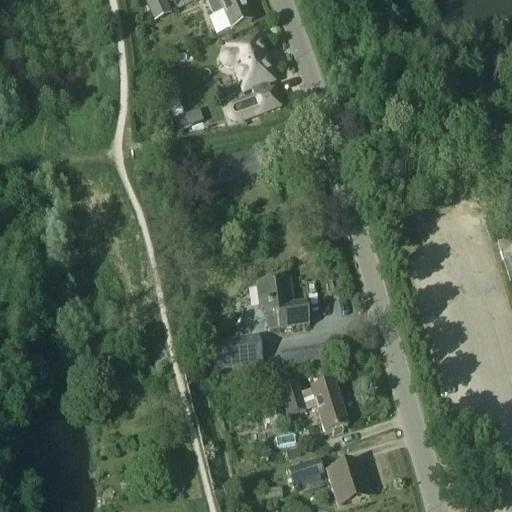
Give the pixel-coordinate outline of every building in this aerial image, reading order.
[(240,0),(205,0),(213,19),(223,14),(231,33),(251,24),(240,0)] [(227,70),(232,70),(234,70),(242,95),(250,92),(252,97),(260,116),(278,110),(272,93),(270,94),(267,86),(273,84),(257,39),(227,50),(228,54),(226,54),(222,57),(221,62),(222,67),(227,70)] [(198,112),(172,122),(177,134),(203,124),(198,112)] [(230,158),(230,161),(168,171),(173,195),(235,185),(234,181),(274,175),(270,152),(230,158)] [(511,240),(499,243),(503,261),(511,259),(511,240)] [(306,306),(292,308),(289,284),(258,288),(261,312),(264,312),(267,334),(279,332),(279,333),(309,329),(306,306)] [(262,365),(259,339),(210,345),(213,372),(262,365)] [(287,367),(324,361),(322,351),(285,357),(287,367)] [(333,385),(311,392),(317,411),(325,437),(347,430),(333,385)] [(287,421),(306,415),(297,386),(278,392),(287,421)] [(278,411),(261,414),(263,429),(280,426),(278,411)] [(323,476),(318,463),(287,473),(291,486),(323,476)] [(359,465),(327,475),(338,510),(370,500),(359,465)]
